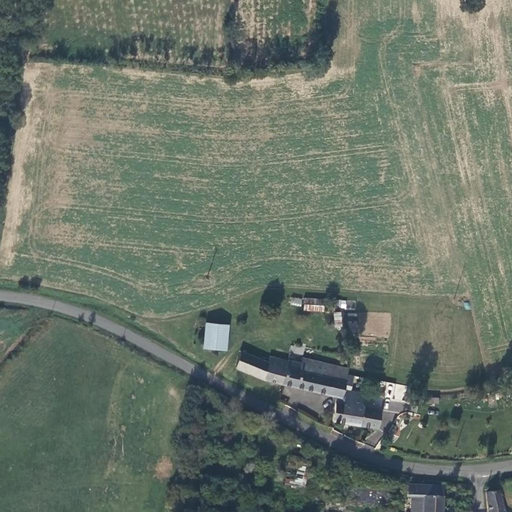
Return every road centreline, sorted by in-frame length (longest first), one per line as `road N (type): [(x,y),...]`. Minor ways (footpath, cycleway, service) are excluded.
road 1 (unclassified): [(0,297),(76,312),(358,453),(404,467),(478,470)]
road 2 (track): [(14,0),(16,82),(0,183)]
